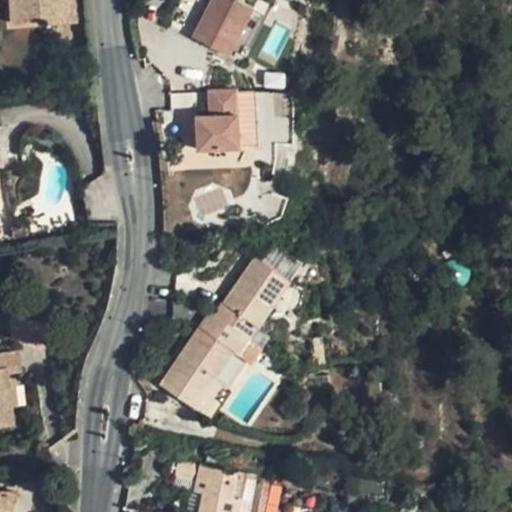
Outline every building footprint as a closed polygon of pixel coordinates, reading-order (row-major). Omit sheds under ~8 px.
[(10,0),(12,23),(47,21),(47,25),(63,24),(61,0),(10,0)] [(229,56),(253,7),(239,0),(210,0),(192,36),(229,56)] [(196,116),(198,150),(239,147),(236,89),(209,91),(210,116),(196,116)] [(16,239),(29,236),(26,224),(13,227),(16,239)] [(239,356),(251,338),(290,280),(256,256),(216,314),(210,311),(161,384),(195,407),(216,377),(233,352),(239,356)] [(264,346),(251,338),(239,356),(252,364),(264,346)] [(0,427),(14,426),(12,408),(8,374),(15,373),(21,372),(18,350),(0,352),(0,427)] [(8,374),(12,408),(18,407),(15,373),(8,374)] [(216,377),(195,407),(204,412),(224,381),(216,377)] [(167,474),(175,475),(178,459),(171,458),(167,474)] [(238,511),(241,500),(233,498),(238,471),(200,463),(178,459),(175,475),(175,478),(196,483),(195,491),(202,493),(198,511),(238,511)] [(233,498),(241,500),(267,505),(272,479),(238,471),(233,498)] [(196,483),(175,478),(173,486),(195,491),(196,483)] [(195,491),(190,511),(198,511),(202,493),(195,491)] [(0,511),(8,511),(10,501),(12,493),(0,492),(0,511)] [(14,511),(16,502),(10,501),(8,511),(14,511)]
